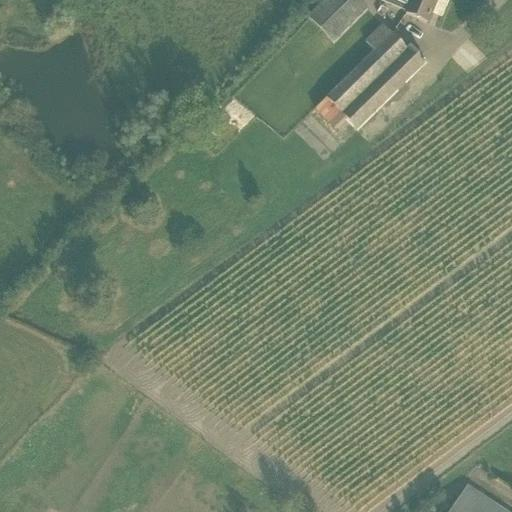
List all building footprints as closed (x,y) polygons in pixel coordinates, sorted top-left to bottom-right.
[(367,10),(356,0),(325,0),(307,18),(333,44),(367,10)] [(411,0),(405,15),(406,15),(426,23),(435,0),(411,0)] [(365,43),(374,52),(391,35),(383,26),(365,43)] [(391,35),(374,52),(325,100),(357,132),(426,64),(410,48),(407,51),(391,35)] [(502,511),(466,488),(449,511),(502,511)]
